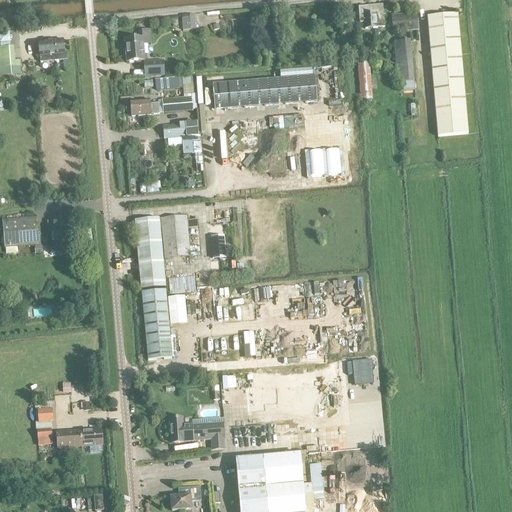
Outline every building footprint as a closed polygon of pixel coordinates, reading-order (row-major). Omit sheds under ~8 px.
[(385,28),(384,5),(358,7),(359,23),(364,23),(365,30),(385,28)] [(393,32),(417,30),(416,14),(392,16),(393,32)] [(438,138),(468,135),(458,15),(427,18),(438,138)] [(183,19),(182,19),(183,31),(191,30),(190,18),(183,19)] [(144,61),(143,47),(151,46),(150,31),(140,32),(140,39),(126,40),(128,62),(144,61)] [(64,52),(63,40),(51,41),(53,61),(67,60),(67,52),(64,52)] [(53,61),(51,41),(39,42),(40,56),(41,62),(53,61)] [(410,41),(394,43),(398,83),(400,83),(405,82),(406,91),(414,90),(413,81),(410,41)] [(0,77),(21,76),(20,60),(15,61),(14,47),(0,48),(0,77)] [(146,77),(166,75),(165,61),(144,63),(146,77)] [(361,102),(373,101),(369,63),(358,64),(361,102)] [(216,109),(224,109),(317,101),(315,77),(214,85),(216,109)] [(173,79),(156,80),(157,90),(183,88),(183,85),(182,81),(182,78),(173,79)] [(189,98),(164,101),(165,113),(192,111),(198,110),(197,94),(189,95),(189,98)] [(151,105),(150,101),(131,102),(132,117),(160,115),(159,104),(151,105)] [(202,153),(199,124),(164,127),(165,139),(183,138),(184,155),(202,153)] [(140,184),(130,185),(131,196),(137,195),(161,192),(160,182),(140,185),(140,184)] [(190,256),(186,217),(135,222),(142,290),(166,288),(160,228),(164,227),(167,259),(190,256)] [(38,218),(3,221),(4,247),(6,247),(6,254),(18,253),(17,247),(36,245),(40,245),(38,218)] [(62,230),(61,219),(52,220),(53,221),(47,221),(48,232),(46,232),(47,249),(56,248),(56,243),(71,242),(71,241),(72,241),(71,229),(62,230)] [(224,237),(211,238),(213,260),(226,259),(224,237)] [(166,292),(142,294),(149,361),(173,359),(169,323),(167,298),(166,292)] [(75,311),(86,306),(84,302),(74,307),(75,311)] [(370,362),(352,364),(354,387),(372,386),(370,362)] [(64,393),(72,393),(71,383),(63,384),(64,393)] [(38,411),(35,411),(37,440),(52,438),(50,421),(53,421),(52,409),(38,411)] [(181,420),(171,421),(173,444),(189,443),(189,442),(210,440),(211,451),(224,450),(224,446),(223,425),(182,428),(181,420)] [(58,439),(52,439),(52,445),(58,445),(58,449),(92,446),(102,446),(101,430),(98,430),(93,430),(57,433),(58,439)] [(300,455),(237,461),(241,511),(314,511),(312,484),(303,485),(300,455)] [(183,497),(171,498),(171,511),(172,511),(192,510),(191,497),(201,496),(200,488),(182,489),(183,497)] [(89,511),(111,510),(110,497),(88,499),(89,511)]
